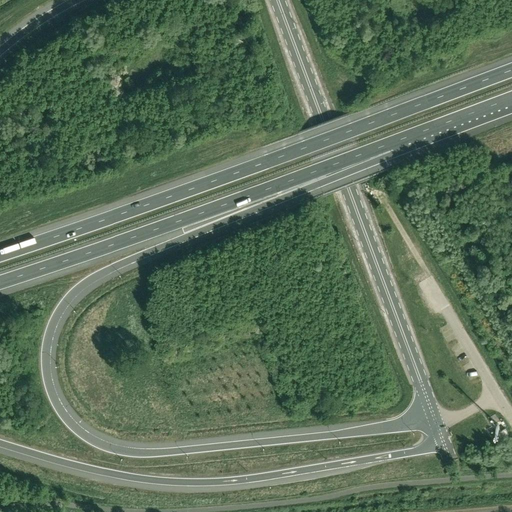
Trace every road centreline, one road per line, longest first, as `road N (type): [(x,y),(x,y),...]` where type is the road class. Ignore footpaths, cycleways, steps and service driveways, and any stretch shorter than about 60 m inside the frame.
road 1 (motorway): [(435,420),(134,453),(81,434),(57,405),(46,373),(52,322),(86,282),(366,165),(392,143)]
road 2 (motorway): [(511,71),(0,254)]
road 3 (motorway): [(0,444),(121,476),(198,483),(442,441)]
road 4 (primary): [(435,420),(276,0)]
road 5 (motorway): [(0,281),(392,143)]
road 6 (motorway): [(392,143),(511,98)]
